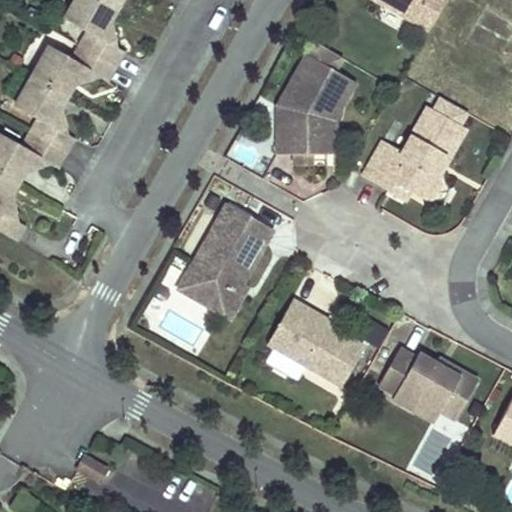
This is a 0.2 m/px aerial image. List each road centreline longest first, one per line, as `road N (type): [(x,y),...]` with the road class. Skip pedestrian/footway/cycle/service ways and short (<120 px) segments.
road 1 (residential): [(68,365),(273,0)]
road 2 (residential): [(68,365),(346,511)]
road 3 (residential): [(511,178),(466,261),(462,285),(475,319),(511,346)]
